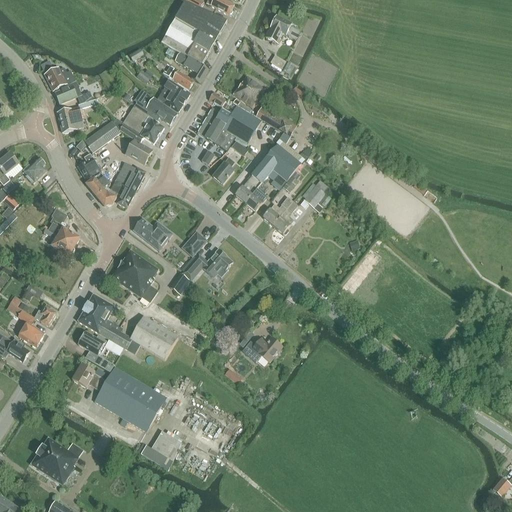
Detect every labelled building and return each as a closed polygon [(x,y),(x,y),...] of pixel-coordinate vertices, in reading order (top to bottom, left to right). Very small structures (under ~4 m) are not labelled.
[(200,12),(204,4),(195,0),(188,0),(185,5),(200,12)] [(218,0),(209,0),(206,6),(229,17),(230,15),(232,15),(233,12),(232,11),(234,7),(220,0),(220,1),(218,0)] [(180,55),(180,54),(181,54),(202,67),(227,23),(200,12),(185,5),(162,44),(172,51),(180,55)] [(301,34),(291,29),(293,26),(277,18),(266,40),(278,46),(283,36),(296,43),(301,34)] [(133,63),(144,57),(141,50),(129,56),(133,63)] [(195,74),(192,80),(200,85),(209,72),(200,66),(180,54),(180,55),(177,60),(175,62),(195,74)] [(271,65),(282,71),(286,64),(276,58),(271,65)] [(284,73),(289,76),(295,67),(289,64),(284,73)] [(168,78),(175,70),(169,66),(163,74),(168,78)] [(46,78),(54,94),(67,87),(68,88),(76,84),(70,73),(67,75),(65,71),(63,70),(60,72),(59,70),(47,76),(46,78)] [(169,79),(189,92),(194,84),(175,71),(169,79)] [(151,80),(142,72),(138,77),(143,81),(144,79),(149,83),(151,80)] [(233,96),(253,111),(267,92),(247,77),(233,96)] [(179,99),(177,103),(183,107),(191,96),(170,82),(165,90),(179,99)] [(68,90),(56,95),(61,106),(77,99),(80,106),(81,106),(92,102),(94,102),(90,94),(82,97),(77,86),(67,89),(68,90)] [(179,99),(165,90),(157,101),(179,115),(183,107),(177,103),(179,99)] [(214,94),(209,102),(223,111),(220,115),(254,135),(261,123),(256,119),(249,115),(238,108),(237,108),(233,105),(228,102),(227,102),(214,94)] [(148,95),(140,106),(157,118),(157,117),(170,127),(178,117),(148,95)] [(238,108),(249,115),(252,112),(241,104),(240,104),(238,108)] [(263,108),(256,119),(261,123),(284,136),(290,139),(296,128),(263,108)] [(157,141),(164,130),(156,125),(157,124),(135,109),(125,125),(120,132),(141,146),(144,140),(154,146),(157,141)] [(84,129),(79,110),(57,115),(63,135),(63,134),(65,136),(70,135),(69,133),(84,129)] [(213,111),(206,122),(236,140),(248,147),(255,136),(254,135),(220,115),(213,111)] [(233,145),(236,140),(206,122),(199,135),(206,139),(205,139),(215,146),(223,150),(228,142),(233,145)] [(93,156),(121,135),(112,123),(84,144),(93,156)] [(290,139),(284,136),(280,141),(285,146),(290,139)] [(285,146),(280,141),(277,145),(278,146),(302,166),(305,162),(285,146)] [(83,142),(76,149),(79,151),(81,153),(86,147),(83,142)] [(153,153),(135,142),(126,156),(144,167),(153,153)] [(240,145),(236,143),(231,148),(243,158),(248,152),(240,145)] [(269,178),(274,172),(287,183),(302,166),(278,146),(241,191),(236,197),(246,206),(263,185),(269,178)] [(208,154),(202,163),(209,168),(215,158),(208,154)] [(78,169),(87,183),(102,174),(90,155),(84,159),(87,164),(78,169)] [(11,156),(0,164),(0,171),(1,173),(0,173),(0,183),(4,188),(10,183),(6,178),(20,167),(11,156)] [(26,179),(33,186),(47,173),(43,169),(46,166),(40,160),(31,169),(29,167),(23,173),(28,177),(26,179)] [(225,165),(213,179),(223,187),(234,173),(231,170),(235,165),(229,160),(225,165)] [(108,190),(107,193),(117,198),(118,199),(116,204),(128,210),(147,174),(136,169),(135,171),(125,166),(111,192),(108,190)] [(273,182),(282,189),(287,183),(274,172),(269,178),(273,182)] [(296,173),(292,178),(297,182),(300,177),(296,173)] [(113,206),(117,198),(107,193),(108,190),(110,186),(101,176),(87,187),(104,207),(108,208),(113,206)] [(289,194),(298,183),(297,182),(292,178),(283,189),(289,194)] [(316,188),(304,202),(309,206),(314,210),(318,205),(330,190),(320,182),(316,188)] [(11,183),(3,190),(8,195),(15,188),(11,183)] [(267,200),(262,196),(268,189),(263,185),(246,206),(256,214),(267,200)] [(19,206),(9,197),(3,203),(14,212),(19,206)] [(282,208),(280,210),(275,207),(264,220),(274,228),(293,204),(288,199),(282,207),(282,208)] [(298,208),(293,204),(274,228),(283,236),(294,222),(290,219),(298,208)] [(54,219),(51,224),(54,226),(49,233),(58,238),(56,241),(52,248),(70,258),(71,255),(74,256),(76,252),(74,250),(80,240),(66,232),(69,227),(64,224),(68,217),(57,211),(52,218),(54,219)] [(144,220),(134,233),(159,253),(173,236),(157,224),(154,228),(144,220)] [(15,222),(8,231),(13,234),(17,229),(20,226),(15,222)] [(194,258),(207,243),(197,234),(184,249),(194,258)] [(361,251),(358,242),(350,245),(353,253),(361,251)] [(112,279),(141,300),(142,299),(150,305),(158,293),(150,288),(155,281),(153,280),(159,272),(131,252),(112,279)] [(209,265),(204,272),(212,278),(215,274),(220,279),(233,264),(219,252),(208,264),(209,265)] [(191,281),(201,269),(204,266),(196,260),(183,275),(191,281)] [(246,273),(228,292),(234,297),(252,279),(246,273)] [(185,290),(190,282),(181,275),(171,290),(177,294),(182,287),(185,290)] [(107,322),(114,309),(93,296),(78,323),(99,335),(107,322)] [(230,302),(223,296),(217,303),(224,309),(230,302)] [(18,309),(22,303),(16,299),(11,305),(18,309)] [(20,310),(23,312),(26,314),(31,308),(24,303),(20,310)] [(41,323),(49,328),(58,315),(46,307),(41,314),(40,313),(36,319),(41,323)] [(30,326),(28,329),(26,328),(23,333),(25,334),(22,340),(37,349),(45,335),(39,331),(40,331),(32,326),(36,320),(26,314),(23,312),(19,319),(30,326)] [(165,362),(178,339),(144,319),(132,340),(121,334),(123,331),(107,322),(99,335),(108,341),(124,350),(135,356),(140,348),(165,362)] [(256,333),(253,331),(242,344),(245,347),(256,333)] [(85,335),(84,336),(78,346),(90,353),(86,360),(110,375),(115,367),(98,358),(107,343),(98,338),(97,340),(86,334),(85,335)] [(0,356),(4,359),(8,354),(24,364),(31,353),(25,349),(26,347),(16,340),(13,345),(0,335),(0,356)] [(272,340),(268,345),(262,339),(256,346),(251,343),(243,353),(256,364),(261,358),(269,365),(283,348),(272,340)] [(120,426),(125,429),(128,424),(146,435),(167,400),(115,368),(107,382),(103,380),(105,375),(98,370),(96,375),(81,366),(71,382),(86,390),(88,387),(101,394),(95,404),(123,421),(120,426)] [(233,382),(236,378),(229,373),(225,377),(233,382)] [(194,392),(190,399),(200,405),(204,398),(194,392)] [(147,448),(141,457),(169,472),(182,445),(162,434),(152,451),(147,448)] [(79,459),(68,452),(48,440),(31,467),(67,490),(70,485),(67,482),(75,469),(74,469),(79,459)] [(72,446),(68,452),(79,459),(83,453),(72,446)] [(503,480),(493,492),(502,499),(511,487),(503,480)] [(16,511),(18,509),(0,497),(0,511),(16,511)] [(69,511),(56,503),(50,511),(69,511)]
